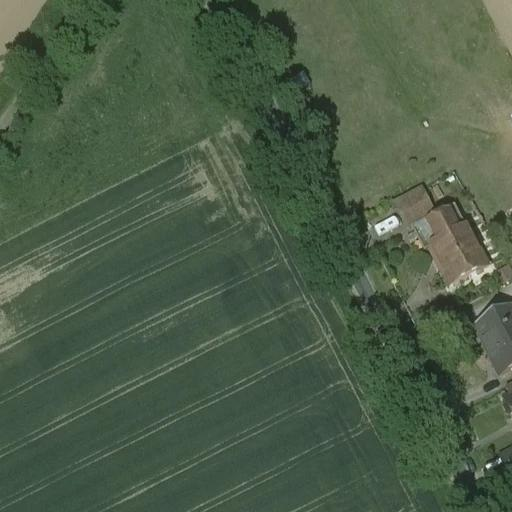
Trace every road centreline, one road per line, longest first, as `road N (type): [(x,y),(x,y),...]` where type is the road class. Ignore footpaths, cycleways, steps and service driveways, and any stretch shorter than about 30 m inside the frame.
road 1 (unclassified): [(209,0),(480,511)]
road 2 (track): [(85,0),(0,124)]
